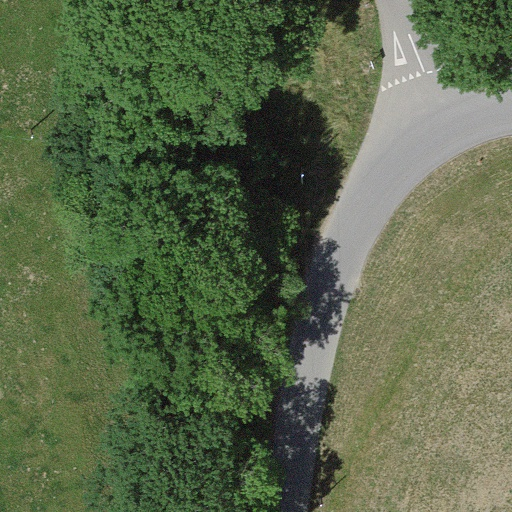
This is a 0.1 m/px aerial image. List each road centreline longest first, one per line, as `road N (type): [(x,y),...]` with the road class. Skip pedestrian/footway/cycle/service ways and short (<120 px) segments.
road 1 (residential): [(444,116),(373,176),(324,272),(281,511)]
road 2 (residential): [(399,0),(444,116)]
